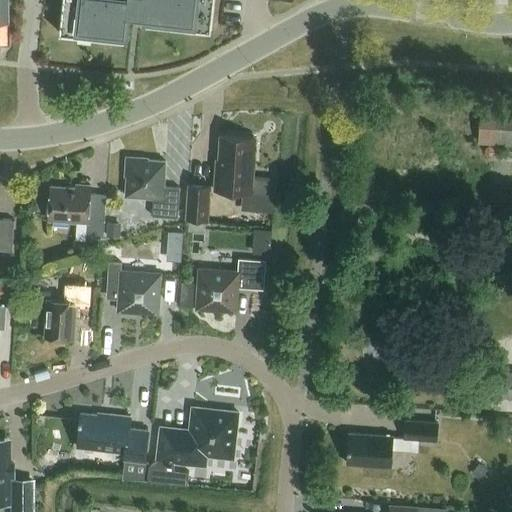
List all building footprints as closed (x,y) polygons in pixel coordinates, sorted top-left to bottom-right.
[(0,0),(0,24),(9,24),(8,0),(0,0)] [(62,0),(59,34),(124,41),(126,15),(146,18),(146,24),(210,31),(213,0),(62,0)] [(482,113),(480,144),(511,146),(511,122),(500,122),(500,114),(482,113)] [(215,170),(213,190),(242,192),(242,199),(275,202),(277,176),(253,175),(256,138),(220,135),(217,170),(215,170)] [(126,162),(125,176),(126,176),(125,196),(153,198),(152,216),(177,218),(179,188),(163,187),(165,161),(147,160),(147,159),(128,157),(127,162),(126,162)] [(75,188),(50,186),(48,220),(87,223),(85,241),(103,242),(106,195),(90,194),(90,186),(76,185),(75,188)] [(208,222),(210,187),(187,186),(185,220),(208,222)] [(0,250),(12,251),(14,220),(0,219),(0,250)] [(107,222),(106,237),(120,237),(120,223),(107,222)] [(73,240),(72,252),(84,252),(85,241),(73,240)] [(105,247),(104,256),(115,257),(116,248),(105,247)] [(88,256),(87,267),(100,267),(101,256),(88,256)] [(263,289),(265,261),(238,259),(237,272),(199,269),(198,284),(197,294),(196,309),(236,311),(238,288),(263,289)] [(119,295),(118,311),(158,314),(160,274),(121,271),(121,263),(108,262),(106,294),(119,295)] [(181,282),(180,306),(192,306),(194,283),(181,282)] [(0,283),(0,297),(17,298),(17,283),(0,283)] [(48,300),(46,336),(72,338),(74,309),(88,310),(90,286),(66,284),(65,301),(48,300)] [(472,406),(511,409),(511,364),(504,363),(503,373),(476,371),(472,406)] [(148,465),(148,467),(174,470),(174,461),(191,463),(200,464),(201,455),(229,458),(232,433),(235,433),(238,412),(205,408),(204,412),(192,410),(191,414),(189,430),(160,427),(156,459),(150,465),(148,465)] [(81,413),(77,447),(125,453),(124,459),(123,469),(122,477),(147,480),(148,471),(148,467),(148,465),(149,462),(144,462),(148,431),(129,428),(130,416),(110,414),(109,417),(81,413)] [(404,437),(419,438),(436,440),(437,422),(405,420),(404,437)] [(348,433),(347,463),(390,466),(392,449),(392,437),(392,435),(348,433)] [(48,457),(39,465),(48,475),(57,467),(48,457)] [(479,463),(471,472),(483,482),(491,473),(479,463)] [(148,471),(147,480),(188,484),(189,471),(174,470),(148,467),(148,471)] [(29,481),(11,481),(10,511),(33,511),(34,481),(29,481)]
